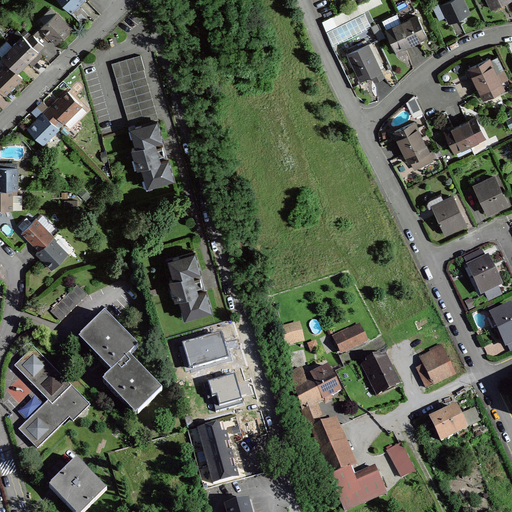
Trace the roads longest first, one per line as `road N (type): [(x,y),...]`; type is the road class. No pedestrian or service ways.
road 1 (residential): [(124,0),(0,123)]
road 2 (residential): [(361,133),(428,263)]
road 3 (residential): [(301,0),(361,133)]
road 4 (residential): [(428,263),(482,378)]
